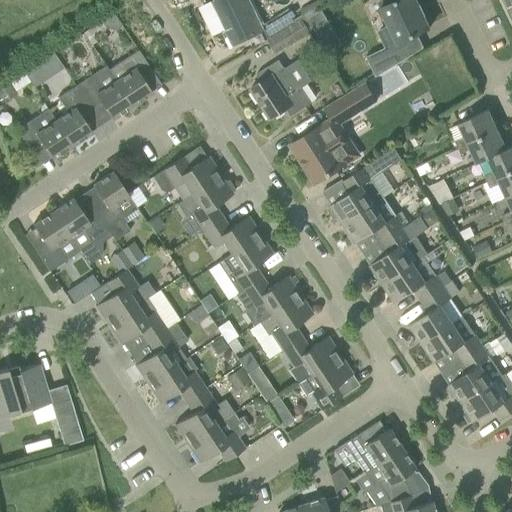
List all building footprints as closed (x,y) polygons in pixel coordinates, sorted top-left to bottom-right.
[(263,30),(267,39),(268,39),(296,22),(294,19),(287,7),(261,23),(249,0),(216,0),(201,7),(213,32),(225,27),(233,44),(263,30)] [(430,27),(417,0),(380,0),(378,1),(389,25),(379,30),(386,46),(366,55),(376,76),(424,47),(417,33),(430,27)] [(511,0),(502,0),(507,10),(511,7),(511,0)] [(304,14),(301,15),(303,17),(302,18),(308,29),(312,26),(320,39),(332,31),(318,9),(306,17),(304,14)] [(113,13),(101,21),(106,28),(114,29),(121,25),(113,13)] [(308,29),(302,18),(303,17),(301,15),(294,19),(296,22),(268,39),(267,39),(276,53),(296,40),(294,37),(308,29)] [(134,66),(114,79),(131,106),(151,93),(146,84),(156,77),(138,50),(128,57),(134,66)] [(270,118),(286,108),(291,115),(312,101),(302,87),(312,80),(298,60),(284,69),(283,67),(273,74),(268,66),(256,74),(261,82),(251,88),(250,88),(270,118)] [(38,62),(24,72),(33,86),(47,76),(46,76),(38,62)] [(131,106),(114,79),(101,88),(92,74),(75,86),(89,107),(99,101),(111,119),(131,106)] [(9,82),(0,87),(0,102),(2,105),(17,94),(9,82)] [(340,123),(377,101),(366,83),(325,108),(331,119),(336,126),(340,123)] [(67,113),(55,120),(71,146),(91,132),(79,114),(89,107),(75,86),(57,97),(67,113)] [(458,147),(497,129),(488,108),(470,117),(459,123),(466,137),(456,142),(458,147)] [(51,159),(71,146),(55,120),(47,109),(17,129),(33,153),(43,147),(51,159)] [(359,151),(351,140),(344,128),(340,123),(336,126),(331,119),(291,144),(305,167),(301,169),(312,185),(357,157),(359,151)] [(477,162),(488,157),(506,148),(497,129),(458,147),(461,153),(471,149),(477,162)] [(511,145),(506,148),(488,157),(495,171),(484,176),(487,181),(511,169),(511,145)] [(343,224),(383,197),(372,179),(402,160),(394,148),(364,167),(363,165),(341,180),(350,192),(330,205),(331,207),(327,210),(334,220),(338,217),(343,224)] [(173,188),(181,200),(191,194),(220,175),(207,156),(189,168),(182,157),(152,176),(161,190),(167,192),(173,188)] [(490,188),(500,183),(506,196),(511,193),(511,169),(487,181),(490,188)] [(104,203),(94,210),(109,232),(108,232),(114,241),(129,231),(125,223),(140,213),(112,171),(92,185),(104,203)] [(181,200),(176,204),(185,218),(191,214),(202,230),(222,217),(214,206),(233,194),(232,192),(234,191),(228,180),(225,182),(220,175),(191,194),(181,200)] [(511,193),(506,196),(511,207),(511,210),(503,215),(505,220),(511,216),(511,193)] [(402,210),(396,216),(383,197),(343,224),(355,243),(375,230),(382,241),(404,227),(403,225),(409,220),(402,210)] [(78,251),(81,255),(94,246),(92,243),(108,232),(109,232),(94,210),(84,216),(72,198),(52,211),(68,235),(78,251)] [(447,215),(458,209),(453,198),(440,203),(447,215)] [(422,214),(430,209),(431,208),(428,203),(419,209),(422,214)] [(420,215),(427,227),(438,220),(430,209),(422,214),(420,215)] [(55,244),(68,235),(52,211),(32,224),(45,244),(35,251),(49,271),(62,262),(65,260),(55,244)] [(382,284),(423,257),(423,256),(427,253),(416,236),(428,228),(427,227),(420,215),(404,227),(382,241),(389,252),(370,265),(382,284)] [(222,241),(230,254),(231,254),(260,235),(247,216),(229,228),(222,217),(202,230),(213,247),(222,241)] [(470,236),(466,228),(459,232),(464,240),(470,236)] [(241,290),(261,277),(254,266),(272,254),(260,235),(231,254),(230,254),(217,263),(226,276),(237,293),(241,290)] [(120,250),(131,265),(143,257),(133,242),(120,250)] [(486,242),(472,248),(477,259),(491,252),(486,242)] [(119,273),(126,269),(131,265),(120,250),(109,258),(119,273)] [(437,277),(436,275),(423,257),(382,284),(395,302),(414,289),(421,301),(443,286),(451,280),(446,271),(437,277)] [(207,269),(227,298),(236,292),(216,262),(207,269)] [(95,305),(107,324),(136,305),(128,292),(137,286),(126,269),(119,273),(105,282),(113,293),(95,305)] [(86,281),(92,291),(100,285),(94,275),(86,281)] [(269,288),(261,277),(241,290),(237,293),(235,294),(246,311),(244,312),(253,326),(258,322),(299,295),(287,276),(269,288)] [(422,343),(453,322),(441,304),(460,292),(451,280),(443,286),(421,301),(429,312),(409,325),(422,343)] [(267,335),(270,333),(281,350),(301,337),(294,326),(312,314),(299,295),(258,322),(267,335)] [(145,342),(165,329),(154,311),(155,310),(147,298),(136,305),(107,324),(120,343),(138,331),(145,342)] [(453,349),(461,360),(483,346),(475,334),(475,335),(463,316),(453,322),(422,343),(434,362),(453,349)] [(152,353),(134,365),(147,384),(177,364),(185,358),(176,346),(177,346),(185,340),(174,323),(165,329),(145,342),(152,353)] [(496,354),(510,344),(502,333),(488,343),(496,354)] [(287,370),(296,383),(339,355),(327,336),(308,348),(301,337),(281,350),(292,366),(287,370)] [(211,344),(217,354),(228,347),(222,337),(211,344)] [(234,338),(227,343),(237,359),(245,354),(234,338)] [(468,372),(449,384),(449,385),(446,387),(453,397),(456,395),(461,403),(502,376),(491,358),(483,346),(461,360),(468,372)] [(321,410),(341,397),(334,386),(352,374),(339,355),(296,383),(305,397),(310,394),(321,410)] [(29,409),(32,408),(51,402),(39,364),(18,370),(18,371),(8,374),(6,369),(0,370),(0,417),(20,412),(19,410),(29,407),(29,409)] [(177,364),(147,384),(159,403),(177,390),(185,401),(205,388),(193,370),(185,376),(177,364)] [(226,377),(235,391),(251,381),(246,373),(241,366),(226,377)] [(511,380),(507,373),(502,376),(461,403),(466,411),(462,413),(469,423),(473,421),(473,422),(493,409),(500,420),(511,412),(511,380)] [(174,424),(186,443),(233,412),(224,399),(216,405),(205,388),(185,401),(192,412),(174,424)] [(271,388),(260,395),(266,403),(276,396),(271,388)] [(273,416),(284,408),(276,396),(266,403),(265,404),(273,416)] [(259,410),(262,407),(263,403),(260,399),(255,399),(252,401),(251,406),(254,409),(259,410)] [(63,446),(82,440),(70,401),(51,407),(63,446)] [(233,412),(186,443),(199,462),(217,450),(224,461),(229,458),(244,448),(237,437),(229,424),(237,419),(233,412)] [(354,459),(364,473),(401,448),(388,428),(380,433),(373,423),(348,439),(359,456),(354,459)] [(389,501),(403,497),(410,495),(401,476),(414,468),(401,448),(364,473),(373,487),(378,484),(382,489),(389,501)] [(339,469),(329,475),(334,492),(348,482),(339,469)] [(328,511),(323,497),(301,505),(302,511),(328,511)] [(407,508),(403,497),(389,501),(379,505),(381,511),(433,511),(430,501),(407,508)]
